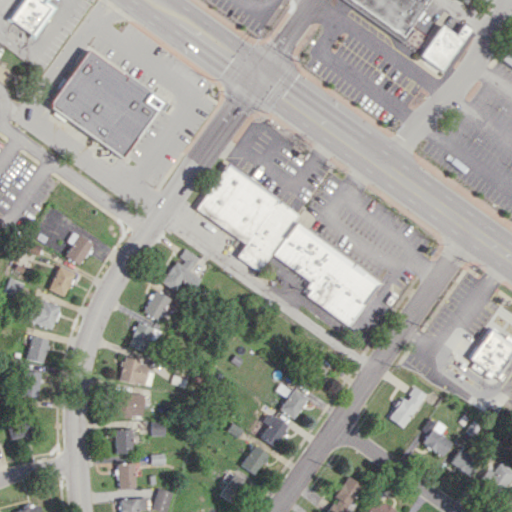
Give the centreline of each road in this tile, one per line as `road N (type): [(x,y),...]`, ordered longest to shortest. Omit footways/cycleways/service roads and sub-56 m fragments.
road 1 (secondary): [(80,511),(79,385),(102,305),(259,77)]
road 2 (primary): [(149,0),(511,257)]
road 3 (residential): [(275,511),(474,230)]
road 4 (residential): [(368,161),(454,87),(504,0)]
road 5 (residential): [(455,511),(336,425)]
